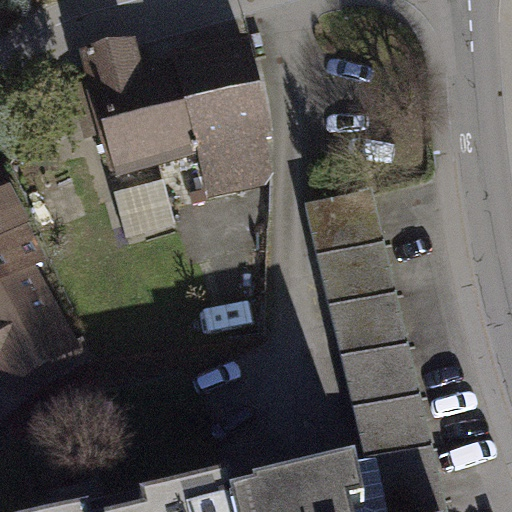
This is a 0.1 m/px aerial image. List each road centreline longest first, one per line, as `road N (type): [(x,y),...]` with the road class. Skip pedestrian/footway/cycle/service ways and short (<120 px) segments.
road 1 (residential): [(511,300),(487,183),(469,0)]
road 2 (residential): [(0,78),(90,33),(216,0)]
